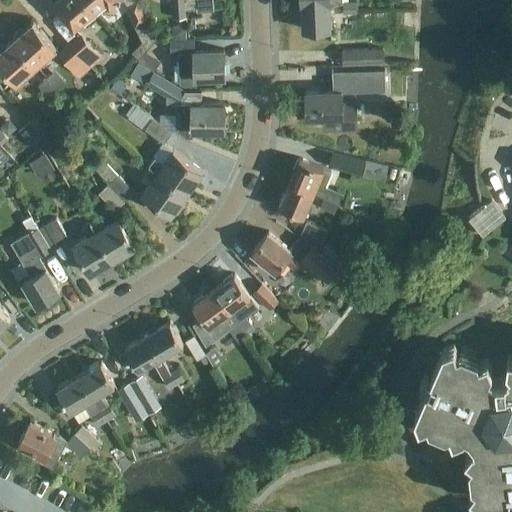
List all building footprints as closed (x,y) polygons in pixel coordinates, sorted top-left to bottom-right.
[(74,27),(94,10),(84,0),(57,0),(54,3),(74,27)] [(84,0),(94,10),(105,0),(106,0),(110,4),(114,0),(84,0)] [(136,0),(125,5),(134,23),(145,19),(136,0)] [(185,8),(184,0),(172,0),(172,3),(173,18),(186,17),(186,8),(185,8)] [(184,0),(185,8),(186,8),(196,8),(197,12),(212,10),(211,0),(184,0)] [(330,3),(300,5),(301,5),(302,30),(330,29),(329,12),(342,12),(342,13),(356,12),(356,2),(330,3)] [(32,22),(12,40),(35,66),(55,48),(32,22)] [(81,35),(70,44),(90,67),(101,58),(81,35)] [(170,39),(170,53),(178,52),(179,84),(183,86),(195,85),(195,78),(225,77),(224,50),(194,51),(193,39),(170,39)] [(12,40),(0,50),(0,65),(16,83),(35,66),(12,40)] [(70,44),(59,53),(79,76),(90,67),(70,44)] [(341,50),(342,65),(383,63),(383,48),(341,50)] [(356,127),(355,92),(385,91),(384,69),(344,71),(345,89),(342,91),(333,91),(305,92),(306,118),(323,118),(323,128),(356,127)] [(54,71),(46,78),(56,89),(64,82),(54,71)] [(186,104),(191,104),(201,104),(201,90),(184,90),(153,71),(145,85),(175,103),(186,104)] [(46,78),(38,85),(48,96),(56,89),(46,78)] [(191,104),(186,104),(186,115),(191,115),(191,130),(224,130),(225,104),(201,104),(191,104)] [(184,132),(188,118),(168,112),(164,126),(184,132)] [(38,123),(50,136),(61,126),(50,113),(38,123)] [(171,133),(152,119),(145,129),(163,143),(171,133)] [(43,138),(30,123),(21,131),(34,146),(43,138)] [(0,131),(0,147),(1,147),(8,140),(4,136),(0,131)] [(155,158),(149,166),(186,193),(202,172),(173,151),(163,164),(155,158)] [(328,167),(361,175),(365,160),(332,152),(328,167)] [(299,158),(289,181),(313,192),(324,197),(337,203),(341,194),(317,183),(323,169),(299,158)] [(0,179),(4,184),(13,174),(0,160),(0,179)] [(116,177),(109,169),(103,163),(96,169),(101,176),(108,184),(124,202),(134,192),(118,175),(116,177)] [(149,166),(143,174),(151,180),(142,193),(170,215),(186,193),(149,166)] [(289,181),(278,207),(302,217),(313,192),(289,181)] [(114,210),(124,202),(108,184),(98,193),(114,210)] [(324,197),(320,207),(333,212),(337,203),(324,197)] [(50,249),(37,227),(31,216),(22,221),(28,231),(25,233),(38,256),(50,249)] [(50,248),(56,245),(67,238),(55,218),(43,225),(38,228),(50,248)] [(97,218),(90,222),(113,260),(135,247),(117,218),(103,226),(97,218)] [(306,221),(299,234),(319,246),(326,229),(306,221)] [(90,222),(82,227),(87,235),(73,244),(90,273),(113,260),(90,222)] [(275,271),(283,261),(294,270),(301,260),(291,252),(291,251),(267,232),(251,252),(275,271)] [(30,277),(23,282),(36,305),(59,291),(45,269),(38,256),(25,233),(10,242),(30,277)] [(338,267),(316,249),(304,264),(326,282),(338,267)] [(234,274),(213,290),(228,310),(236,322),(244,316),(258,306),(249,295),(234,274)] [(279,299),(262,282),(251,293),(269,310),(279,299)] [(201,318),(192,325),(205,346),(216,338),(229,328),(238,340),(246,334),(236,322),(228,310),(213,290),(192,305),(201,318)] [(0,327),(9,319),(0,309),(0,327)] [(244,316),(236,322),(246,334),(253,329),(244,316)] [(150,340),(160,357),(182,344),(170,322),(147,335),(150,340)] [(168,388),(170,387),(176,398),(182,394),(176,384),(169,372),(160,357),(150,340),(147,335),(125,348),(137,370),(152,361),(168,388)] [(194,336),(185,341),(196,361),(199,359),(203,366),(210,362),(204,353),(194,336)] [(511,356),(507,356),(505,368),(509,373),(507,375),(508,377),(504,379),(496,380),(491,378),(492,376),(489,375),(492,370),(487,359),(473,364),(459,358),(454,344),(442,349),(414,414),(418,427),(432,421),(447,427),(452,441),(464,436),(465,435),(468,436),(473,444),(474,447),(472,448),(464,457),(476,467),(478,482),(469,494),(478,501),(509,497),(510,504),(511,504),(511,356)] [(214,346),(204,353),(210,362),(213,368),(224,360),(214,346)] [(116,415),(108,402),(102,392),(115,385),(100,362),(77,376),(89,393),(95,402),(104,417),(107,421),(116,415)] [(177,367),(169,372),(176,384),(184,379),(177,367)] [(142,375),(129,382),(142,403),(154,396),(142,375)] [(97,427),(107,421),(104,417),(95,402),(89,393),(77,376),(56,389),(70,411),(71,410),(78,422),(90,415),(97,427)] [(142,403),(129,382),(117,390),(129,410),(142,403)] [(52,468),(60,452),(66,441),(56,435),(29,421),(17,444),(32,452),(29,456),(52,468)] [(82,425),(75,433),(91,447),(95,450),(101,443),(82,425)] [(81,459),(91,448),(94,451),(95,450),(91,447),(75,433),(65,445),(81,459)]
